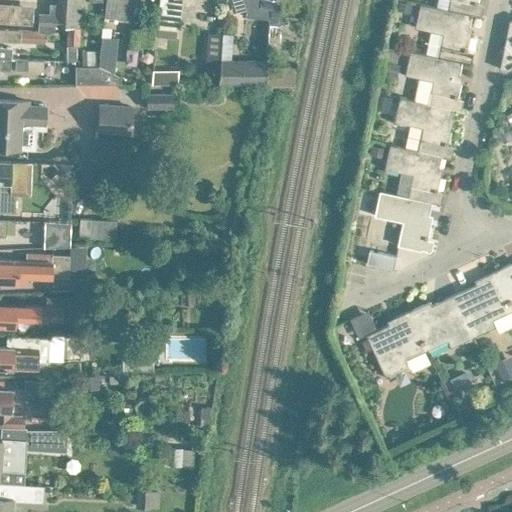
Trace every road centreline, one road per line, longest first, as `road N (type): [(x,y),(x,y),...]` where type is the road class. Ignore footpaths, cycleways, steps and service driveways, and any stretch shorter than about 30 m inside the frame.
road 1 (residential): [(502,0),(461,178),(479,245)]
road 2 (tertiary): [(351,511),(511,439)]
